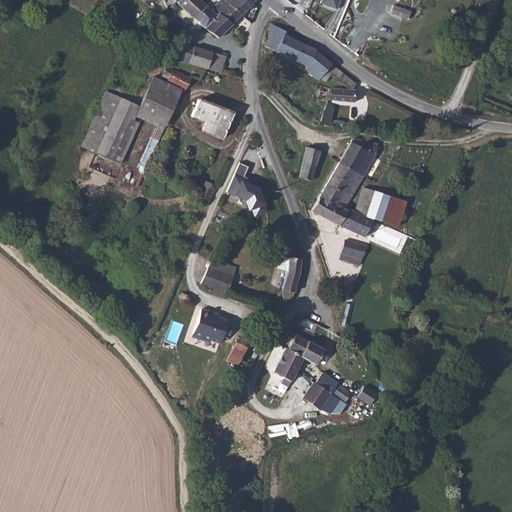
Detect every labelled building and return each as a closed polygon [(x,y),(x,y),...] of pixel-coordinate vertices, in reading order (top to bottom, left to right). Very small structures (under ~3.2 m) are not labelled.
[(180,0),(201,16),(214,5),(206,0),(180,0)] [(228,14),(238,5),(231,0),(211,0),(210,2),(214,5),(215,4),(228,14)] [(336,9),(339,0),(321,0),(320,3),(336,9)] [(214,5),(201,16),(215,27),(229,15),(228,14),(215,4),(214,5)] [(393,5),(391,13),(410,18),(412,10),(393,5)] [(351,90),(355,84),(314,51),(315,50),(286,32),(270,24),(267,29),(272,32),(264,46),(305,66),(304,69),(317,80),(319,78),(324,82),(328,76),(329,74),(338,82),(349,88),(351,90)] [(179,59),(220,73),(224,56),(184,43),(179,59)] [(166,82),(180,89),(184,91),(190,78),(166,66),(161,76),(167,79),(166,82)] [(148,111),(144,119),(162,129),(180,89),(166,82),(153,76),(139,107),(148,111)] [(330,89),(327,100),(353,102),(354,90),(351,90),(349,88),(348,91),(330,89)] [(139,107),(105,91),(80,146),(119,164),(138,123),(132,120),(135,115),(139,107)] [(198,99),(193,111),(191,116),(205,122),(202,130),(222,138),(232,113),(198,99)] [(148,111),(139,107),(135,115),(144,119),(148,111)] [(378,145),(351,139),(338,163),(363,177),(378,145)] [(306,147),(298,178),(311,181),(319,150),(306,147)] [(238,162),(225,192),(248,202),(253,217),(266,212),(257,189),(247,185),(248,182),(242,179),(247,167),(238,162)] [(343,210),(363,177),(338,163),(317,198),(343,210)] [(363,187),(354,211),(372,219),(398,226),(408,201),(363,187)] [(343,210),(317,198),(310,212),(337,226),(347,212),(343,210)] [(348,208),(347,212),(337,226),(363,237),(372,219),(354,211),(348,208)] [(344,239),(338,260),(358,267),(364,245),(344,239)] [(289,256),(289,258),(280,256),(276,268),(287,271),(281,290),(283,291),(282,293),(283,296),(284,297),(286,299),(288,299),(290,299),(291,298),(293,295),(299,274),(301,259),(289,256)] [(207,267),(200,284),(225,293),(232,276),(231,276),(234,267),(212,259),(208,267),(207,267)] [(227,321),(217,317),(212,315),(212,313),(200,309),(191,334),(219,343),(227,321)] [(293,347),(292,348),(306,354),(313,339),(284,324),(277,339),(293,347)] [(238,343),(246,348),(247,348),(255,334),(246,328),(238,343)] [(274,337),(262,362),(273,367),(270,373),(278,376),(287,358),(292,348),(293,347),(277,339),(274,337)] [(236,366),(246,348),(238,343),(236,342),(226,361),(236,366)] [(316,377),(322,381),(328,371),(313,361),(307,372),(316,377)] [(262,362),(254,379),(272,388),(278,376),(270,373),(273,367),(262,362)] [(337,389),(343,380),(328,371),(322,381),(337,389)] [(316,377),(307,372),(303,378),(312,384),(316,377)] [(370,404),(378,393),(365,384),(357,395),(370,404)]
